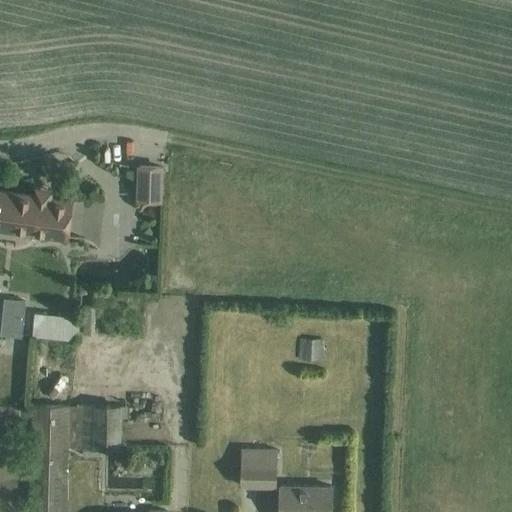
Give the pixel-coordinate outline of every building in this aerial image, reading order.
[(137,163),(135,201),(162,202),(164,164),(137,163)] [(0,189),(0,228),(67,237),(72,200),(47,196),(47,197),(38,196),(38,195),(0,189)] [(81,288),(73,287),(72,297),(80,297),(81,288)] [(95,334),(96,305),(84,304),(83,333),(95,334)] [(32,336),(78,340),(81,318),(34,313),(32,336)] [(21,317),(9,316),(7,333),(19,335),(21,317)] [(324,360),(325,339),(300,337),(298,358),(324,360)] [(159,423),(161,390),(133,388),(131,421),(159,423)] [(129,417),(129,407),(69,405),(33,404),(30,511),(66,511),(68,447),(121,448),(122,417),(129,417)] [(319,441),(308,441),(308,451),(318,451),(319,441)] [(275,487),(276,449),(243,448),(242,486),(275,487)] [(137,470),(137,461),(124,460),(123,470),(137,470)] [(281,486),(280,511),(331,511),(332,487),(281,486)]
